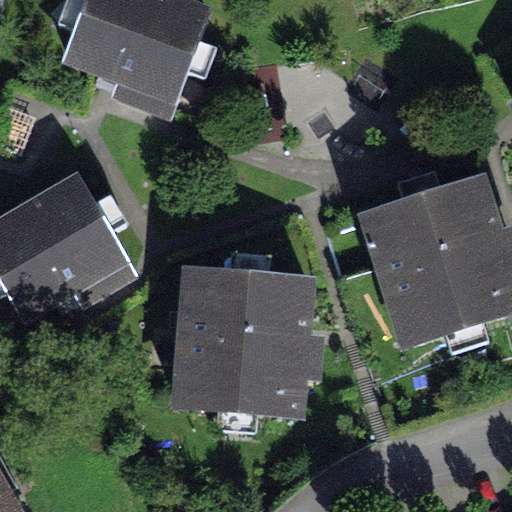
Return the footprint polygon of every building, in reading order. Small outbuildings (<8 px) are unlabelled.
[(176,0),(87,0),(62,69),(119,90),(114,105),(172,126),(214,14),(176,0)] [(77,182),(0,229),(0,286),(37,347),(140,284),(77,182)] [(485,184),(358,224),(401,358),(511,322),(511,234),(502,238),(485,184)] [(317,289),(182,277),(170,415),(304,427),(307,390),(322,392),(326,346),(312,345),(317,289)] [(22,511),(0,471),(0,511),(22,511)]
